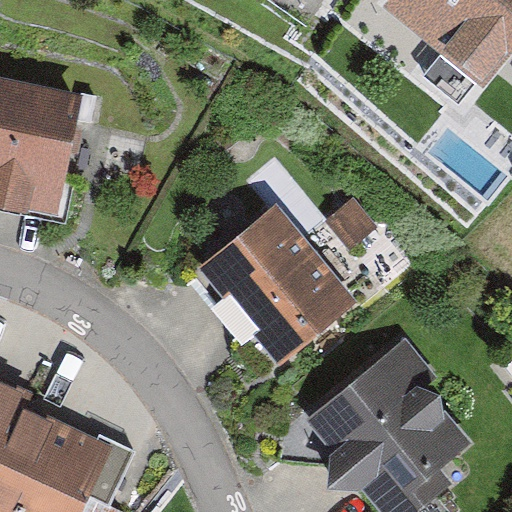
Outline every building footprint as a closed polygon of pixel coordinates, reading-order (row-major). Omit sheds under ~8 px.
[(511,65),(511,0),(398,0),(384,19),(485,99),(511,65)] [(85,104),(0,84),(0,222),(30,230),(31,220),(60,225),(85,104)] [(379,225),(354,194),(328,216),(353,247),(379,225)] [(359,294),(278,195),(203,263),(282,360),(359,294)] [(438,372),(406,334),(308,413),(331,440),(328,468),(360,477),(385,511),(410,511),(453,477),(439,458),(474,436),(447,404),(444,379),(432,378),(438,372)] [(33,385),(0,369),(0,433),(4,436),(27,397),(33,385)] [(99,432),(27,397),(4,436),(0,433),(0,511),(78,511),(87,494),(112,506),(139,445),(101,427),(99,432)]
